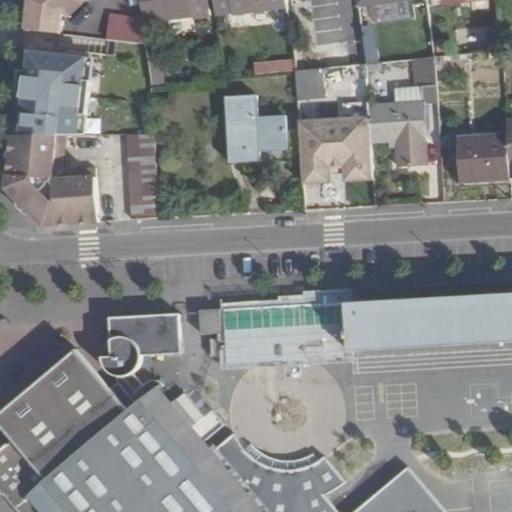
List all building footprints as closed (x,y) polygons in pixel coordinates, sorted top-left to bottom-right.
[(30,0),(27,32),(46,34),(61,35),(63,15),(70,20),(89,0),(30,0)] [(141,0),(144,20),(144,25),(193,19),(193,20),(209,18),(206,0),(141,0)] [(215,0),(218,18),(276,11),(287,9),(286,0),(215,0)] [(288,17),(287,9),(276,11),(277,19),(288,17)] [(144,20),(109,16),(106,40),(147,44),(144,25),(144,20)] [(160,43),(148,45),(153,75),(164,73),(160,43)] [(295,57),(295,60),(295,62),(297,72),(327,69),(325,53),(295,57)] [(396,105),(370,106),(370,117),(372,145),(398,144),(399,170),(425,169),(424,142),(427,142),(426,104),(438,104),(436,58),(413,60),(415,87),(416,89),(422,89),(422,103),(396,105)] [(257,66),(258,76),(297,72),(295,62),(257,66)] [(383,63),(367,65),(368,74),(384,72),(383,63)] [(327,69),(297,72),(298,100),(324,98),(324,96),(349,94),(348,81),(368,79),(367,65),(327,69)] [(416,89),(415,87),(395,88),(396,105),(422,103),(422,89),(416,89)] [(258,97),(226,99),(231,165),(262,163),(262,154),(288,153),(286,118),(259,119),(258,97)] [(370,117),(299,122),(303,184),(332,182),(331,168),(345,167),(346,181),(374,180),(370,117)] [(127,136),(134,220),(159,220),(155,136),(127,136)] [(67,137),(14,138),(8,191),(44,228),(99,224),(95,168),(65,170),(67,137)] [(459,140),(462,184),(510,181),(508,137),(459,140)] [(113,215),(125,215),(126,190),(114,189),(113,215)] [(511,297),(347,307),(346,303),(223,310),(225,337),(212,337),(213,358),(226,358),(227,366),(350,359),(350,354),(511,343),(511,297)] [(445,511),(409,471),(356,511),(337,511),(325,498),(335,493),(345,484),(324,460),(317,465),(310,469),(304,470),(298,471),(290,472),(281,471),(274,469),(266,467),(259,463),(252,458),(247,454),(240,445),(236,435),(213,454),(190,427),(151,381),(143,387),(133,374),(137,371),(140,367),(142,363),(142,355),(181,353),(177,311),(109,315),(112,345),(108,348),(105,352),(104,357),(105,362),(106,367),(108,370),(111,374),(117,377),(117,385),(113,389),(79,348),(0,415),(0,421),(14,438),(0,450),(0,490),(19,511),(445,511)] [(221,334),(220,311),(201,313),(202,335),(221,334)]
